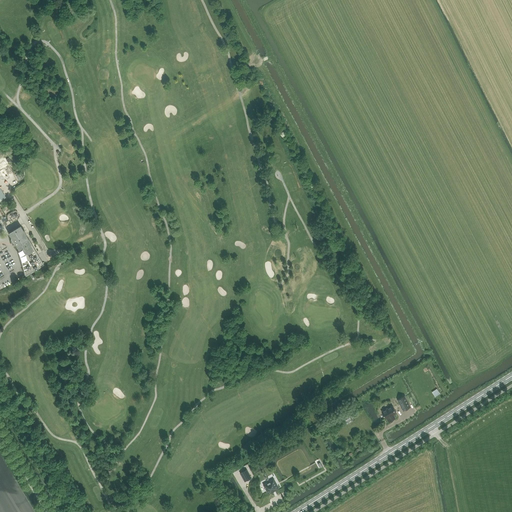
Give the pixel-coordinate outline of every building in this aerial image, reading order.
[(15,242),(17,246),(16,246),(25,277),(44,265),(28,239),(29,238),(27,235),(27,233),(26,232),(26,231),(25,231),(25,230),(24,229),(21,225),(9,232),(13,239),(11,239),(12,243),(15,242)] [(397,400),(403,411),(411,407),(405,396),(397,400)] [(393,405),(381,411),(386,419),(387,419),(388,422),(396,418),(394,415),(397,414),(393,405)] [(240,473),(245,482),(251,478),(247,469),(240,473)] [(263,485),(268,495),(279,489),(273,479),(263,485)]
